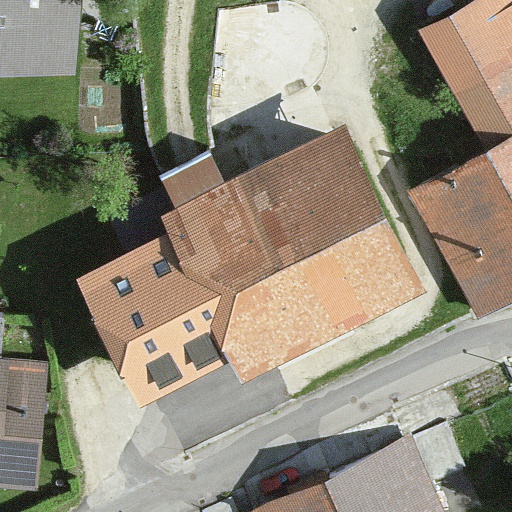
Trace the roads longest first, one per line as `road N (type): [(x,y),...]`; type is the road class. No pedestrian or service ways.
road 1 (residential): [(511,311),(85,511)]
road 2 (track): [(192,0),(183,70),(209,160)]
